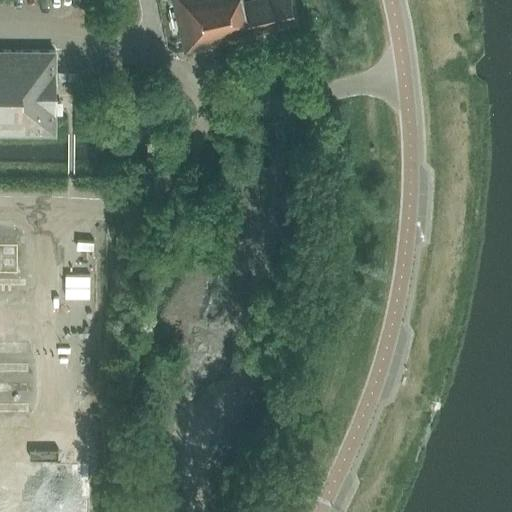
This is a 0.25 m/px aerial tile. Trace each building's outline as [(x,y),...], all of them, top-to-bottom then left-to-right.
[(253,36),(252,32),(297,22),(292,0),(172,0),(184,52),(253,36)] [(56,51),(0,51),(0,136),(56,137),(56,51)] [(141,236),(117,236),(118,249),(141,248),(141,236)] [(15,245),(0,245),(0,279),(15,279),(15,245)] [(145,253),(117,253),(117,267),(145,267),(145,253)] [(81,511),(80,461),(51,461),(52,506),(27,507),(27,511),(81,511)]
